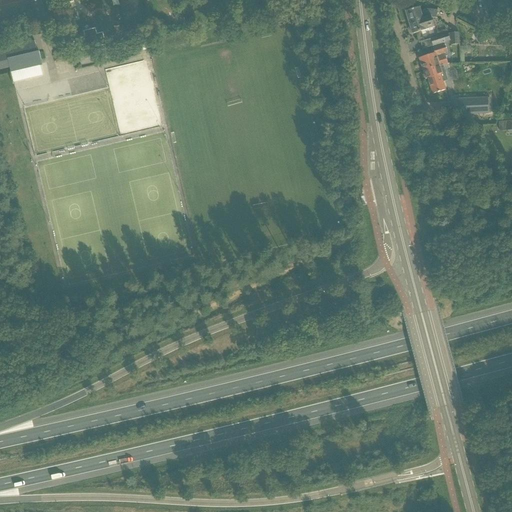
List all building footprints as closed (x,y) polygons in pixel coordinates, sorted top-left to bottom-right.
[(421,11),(420,7),(405,12),(409,23),(431,16),(432,18),(436,18),(437,10),(428,9),(421,11)] [(410,28),(409,28),(410,34),(412,33),(412,34),(416,33),(419,43),(420,42),(422,49),(432,46),(433,47),(451,41),(450,33),(448,34),(448,33),(430,39),(424,41),(421,31),(427,30),(427,29),(434,27),(431,18),(432,18),(431,16),(409,23),(410,28)] [(103,33),(79,39),(82,51),(105,45),(103,33)] [(458,33),(450,33),(451,41),(451,43),(451,45),(459,45),(459,43),(458,33)] [(478,35),(477,39),(478,42),(481,43),(484,42),(486,38),(484,35),(481,34),(478,35)] [(11,45),(0,47),(0,68),(15,65),(16,70),(40,65),(40,64),(40,63),(39,60),(41,60),(41,59),(40,56),(39,53),(39,52),(37,52),(35,41),(15,46),(11,47),(11,45)] [(69,43),(59,45),(62,60),(72,58),(69,43)] [(429,56),(419,59),(423,71),(443,65),(444,65),(445,65),(448,64),(448,63),(445,55),(445,54),(448,53),(445,44),(432,48),(434,54),(429,56)] [(443,65),(423,71),(426,80),(428,79),(433,94),(442,91),(446,90),(445,90),(443,82),(448,80),(444,65),(443,65)] [(454,115),(489,113),(488,98),(454,100),(454,115)] [(511,129),(511,120),(499,120),(499,129),(511,129)] [(0,298),(19,304),(23,292),(3,286),(0,296),(0,298)]
